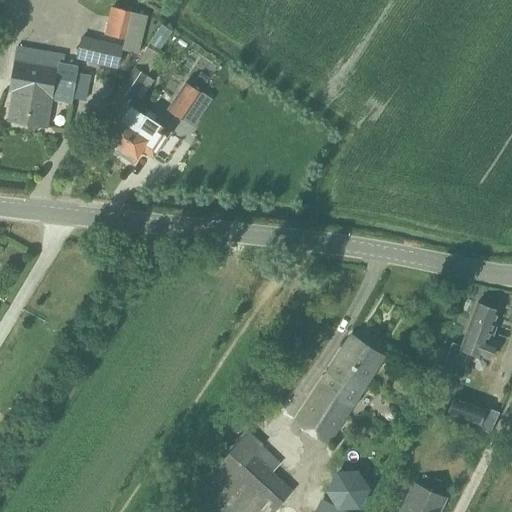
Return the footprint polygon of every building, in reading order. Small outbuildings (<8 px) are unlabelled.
[(112,7),(106,34),(130,40),(128,49),(140,52),(148,15),(112,7)] [(83,35),(77,59),(121,69),(126,46),(83,35)] [(7,91),(13,92),(8,120),(48,127),(53,100),(73,103),(74,97),(86,100),(91,75),(76,72),(77,69),(62,66),(64,52),(17,43),(7,91)] [(119,120),(121,121),(107,143),(121,152),(144,113),(130,103),(135,95),(142,100),(156,81),(148,75),(162,55),(150,46),(109,105),(122,114),(119,120)] [(187,81),(168,109),(183,120),(202,92),(187,81)] [(155,120),(144,113),(121,152),(135,162),(150,140),(156,144),(158,146),(169,129),(166,128),(155,120)] [(478,303),(462,346),(453,342),(443,370),(463,377),(473,352),(491,359),(497,342),(489,339),(490,337),(492,338),(496,326),(494,326),(500,310),(478,303)] [(383,357),(351,336),(293,422),(326,444),(357,398),(365,384),(383,357)] [(386,376),(396,381),(393,387),(410,395),(415,386),(399,378),(404,368),(393,363),(386,376)] [(486,408),(455,396),(448,414),(480,425),(486,408)] [(260,446),(247,434),(195,491),(217,511),(269,511),(290,490),(251,455),(260,446)] [(438,511),(445,497),(415,482),(400,511),(438,511)]
